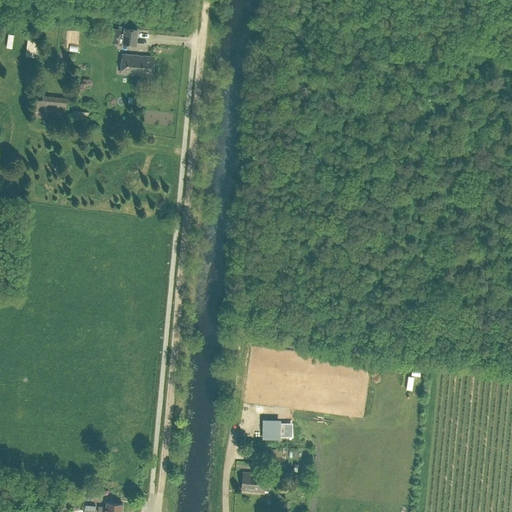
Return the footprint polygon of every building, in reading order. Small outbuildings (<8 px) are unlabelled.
[(103,28),(102,41),(118,42),(119,30),(103,28)] [(137,30),(124,29),(122,44),(136,45),(137,30)] [(26,51),(25,55),(34,56),(36,39),(27,38),(26,51)] [(120,73),(152,75),(153,57),(122,54),(120,73)] [(67,97),(42,95),(42,99),(34,98),(32,117),(40,118),(41,116),(64,119),(67,97)] [(88,112),(72,111),(71,120),(88,121),(88,112)] [(278,420),(263,420),(263,433),(278,433),(278,420)] [(257,464),(267,465),(266,468),(279,469),(280,466),(283,467),(284,456),(282,455),(283,450),(259,447),(257,464)] [(241,490),(262,492),(264,474),(243,472),(241,490)] [(92,492),(82,491),(81,499),(91,500),(92,492)] [(98,506),(98,511),(111,511),(121,511),(122,503),(106,501),(105,507),(102,506),(98,506)]
